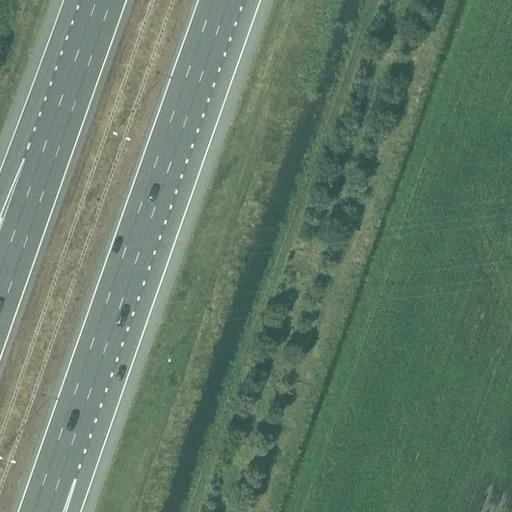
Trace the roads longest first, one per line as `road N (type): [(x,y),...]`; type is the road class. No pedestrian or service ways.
road 1 (track): [(257,511),(443,0)]
road 2 (motorway): [(55,472),(224,0)]
road 3 (motorway): [(106,0),(47,165)]
road 4 (motorway): [(47,165),(0,301)]
